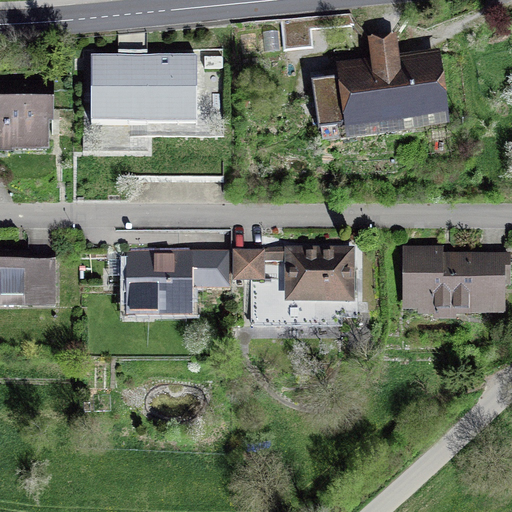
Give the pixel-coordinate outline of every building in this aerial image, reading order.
[(441,49),(401,53),(397,30),(368,33),(371,57),(314,65),(325,141),(452,122),(441,49)] [(90,134),(193,135),(195,65),(91,63),(90,134)] [(0,146),(50,148),(52,95),(0,92),(0,146)] [(223,147),(139,147),(139,178),(223,179),(223,147)] [(354,301),(354,245),(284,245),(284,301),(354,301)] [(402,305),(443,304),(443,310),(506,310),(506,252),(443,252),(443,245),(401,245),(402,305)] [(190,251),(128,251),(128,311),(190,311),(190,285),(217,285),(217,254),(190,254),(190,251)] [(0,303),(56,304),(56,256),(0,255),(0,303)] [(243,256),(244,285),(271,284),(270,256),(243,256)]
